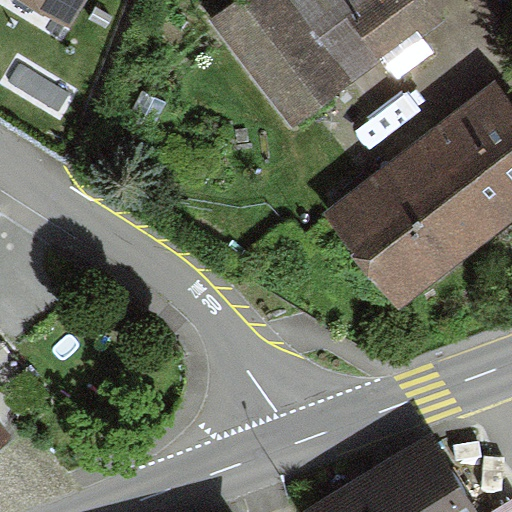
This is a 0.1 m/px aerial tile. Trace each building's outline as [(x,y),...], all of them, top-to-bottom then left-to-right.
[(43,0),(71,16),(79,0),(43,0)] [(464,0),(206,0),(196,7),(288,133),(386,62),(399,80),(439,51),(424,29),(464,0)] [(322,198),(397,298),(511,210),(511,87),(497,67),(322,198)] [(0,427),(12,417),(0,402),(0,427)] [(429,425),(299,505),(303,511),(511,511),(511,479),(477,501),(429,425)]
